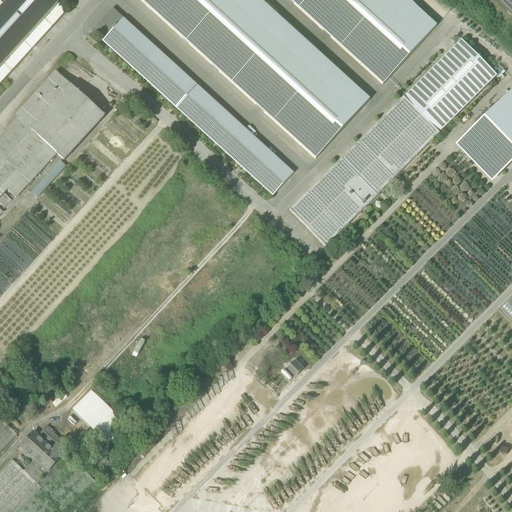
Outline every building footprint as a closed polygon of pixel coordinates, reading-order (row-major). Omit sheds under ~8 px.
[(0,69),(58,6),(51,0),(8,0),(4,6),(0,9),(0,69)] [(138,0),(315,162),(370,102),(258,0),(138,0)] [(287,0),(382,86),(436,27),(406,0),(287,0)] [(276,15),(279,12),(268,1),(265,4),(276,15)] [(0,83),(65,12),(58,6),(0,69),(0,83)] [(92,33),(176,110),(196,88),(112,11),(92,33)] [(461,41),(403,99),(439,134),(496,76),(461,41)] [(17,117),(20,120),(48,146),(58,155),(66,162),(106,117),(57,72),(17,117)] [(293,177),(196,88),(176,110),(272,199),(293,177)] [(462,141),(497,177),(511,162),(511,101),(507,96),(462,141)] [(439,134),(403,99),(290,212),(325,248),(439,134)] [(20,120),(0,141),(0,155),(22,175),(48,146),(20,120)] [(497,177),(462,141),(456,147),(491,183),(497,177)] [(58,155),(48,146),(22,175),(8,190),(18,199),(58,155)] [(0,155),(0,199),(4,195),(8,190),(22,175),(0,155)] [(50,184),(66,168),(60,162),(44,179),(50,184)] [(4,195),(0,199),(0,210),(2,212),(12,202),(4,195)] [(286,371),(294,379),(302,371),(294,362),(286,371)] [(73,412),(108,446),(126,427),(91,393),(73,412)] [(0,453),(17,436),(0,419),(0,453)] [(37,438),(52,452),(57,447),(42,433),(37,438)] [(21,448),(48,473),(65,454),(57,447),(52,452),(37,438),(33,435),(21,448)] [(33,463),(24,473),(11,461),(0,472),(0,511),(18,511),(41,490),(42,491),(21,511),(78,511),(101,489),(65,454),(48,473),(21,448),(21,449),(25,452),(23,455),(33,463)] [(116,461),(110,456),(105,451),(93,463),(98,468),(104,475),(116,461)]
